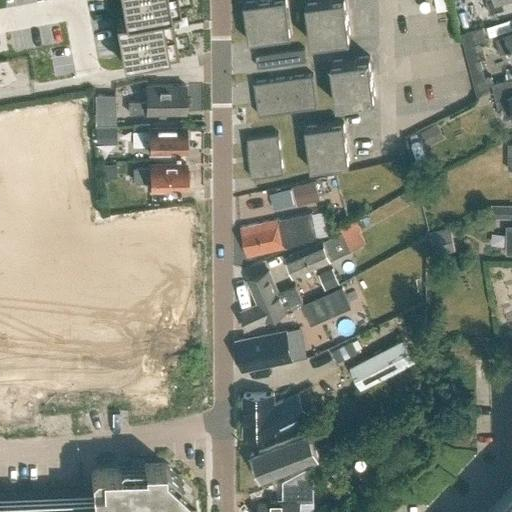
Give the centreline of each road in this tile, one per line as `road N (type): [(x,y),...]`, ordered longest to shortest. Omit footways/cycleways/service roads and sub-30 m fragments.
road 1 (residential): [(224,511),(221,0)]
road 2 (unknown): [(221,28),(0,68)]
